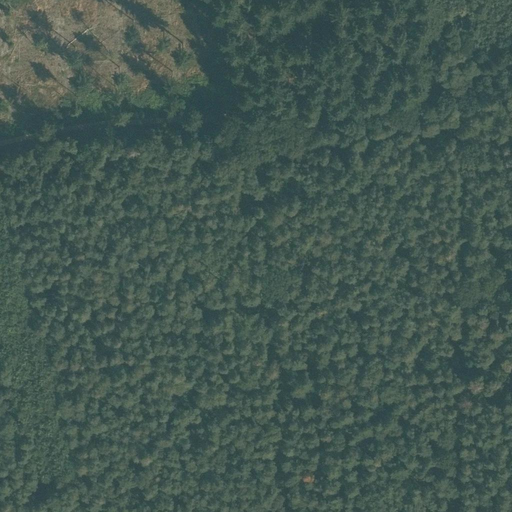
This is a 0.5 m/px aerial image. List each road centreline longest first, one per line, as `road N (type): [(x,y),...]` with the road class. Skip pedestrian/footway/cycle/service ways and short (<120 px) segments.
road 1 (track): [(0,147),(84,126),(263,114),(467,77),(511,59)]
road 2 (track): [(467,77),(457,511)]
road 3 (track): [(263,114),(276,340)]
